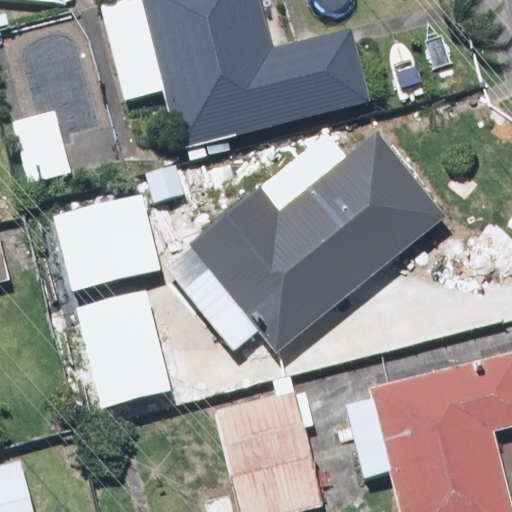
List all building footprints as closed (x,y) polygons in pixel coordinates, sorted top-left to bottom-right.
[(130,0),(94,10),(123,112),(160,102),(175,157),(365,104),(347,39),(271,60),(254,0),(130,0)] [(53,114),(6,128),(24,193),(72,179),(53,114)] [(341,157),(322,134),(180,255),(274,365),(442,222),(367,134),(341,157)] [(179,395),(164,334),(77,355),(92,416),(179,395)] [(382,477),(389,511),(503,511),(487,437),(511,431),(511,364),(364,397),(367,408),(338,415),(353,484),(382,477)] [(307,511),(317,510),(294,402),(212,420),(229,497),(202,503),(203,511),(307,511)] [(0,511),(31,511),(18,465),(0,469),(0,511)]
